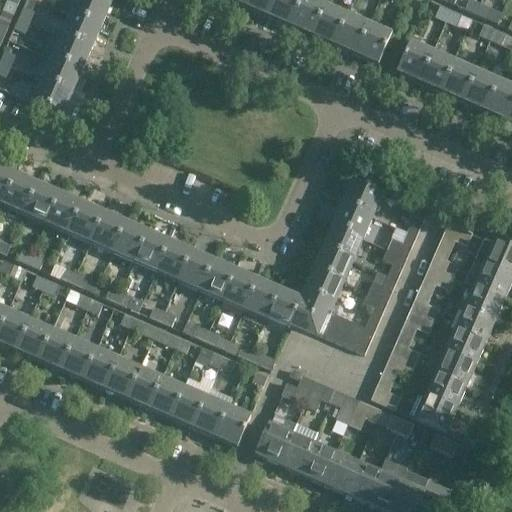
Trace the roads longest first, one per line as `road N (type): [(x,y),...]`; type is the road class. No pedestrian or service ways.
road 1 (unclassified): [(340,106),(275,251),(94,170)]
road 2 (unclassified): [(340,106),(158,27)]
road 3 (unclassified): [(0,402),(175,478)]
road 4 (unclassified): [(511,180),(340,106)]
road 5 (unclassified): [(94,170),(158,27)]
